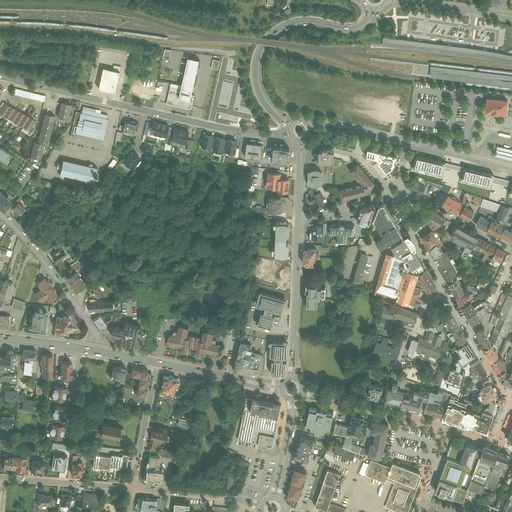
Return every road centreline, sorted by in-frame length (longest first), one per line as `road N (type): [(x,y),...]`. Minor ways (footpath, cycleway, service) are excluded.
road 1 (residential): [(14,79),(223,128),(291,135)]
road 2 (residential): [(395,199),(511,397)]
road 3 (secondary): [(366,24),(349,31),(303,24),(265,46),(259,88),(291,124)]
road 4 (residential): [(90,324),(0,212)]
road 5 (residential): [(132,487),(0,477)]
road 6 (residential): [(156,363),(132,487)]
road 7 (residential): [(511,248),(403,191)]
road 8 (secondary): [(298,218),(293,340)]
